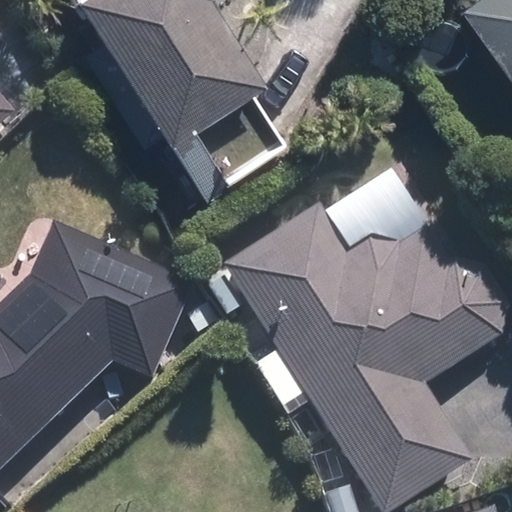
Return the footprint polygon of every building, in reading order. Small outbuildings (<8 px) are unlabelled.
[(196,0),(64,0),(195,202),(220,186),(182,126),(250,83),(196,0)] [(511,0),(461,0),(452,8),(511,92),(511,0)] [(0,130),(18,115),(0,94),(0,46),(1,46),(0,44),(0,130)] [(311,201),(211,268),(373,511),(394,511),(469,462),(418,385),(511,321),(511,309),(417,181),(375,175),(320,213),(311,201)] [(0,473),(114,370),(145,382),(184,296),(174,274),(49,225),(28,280),(0,304),(0,473)]
